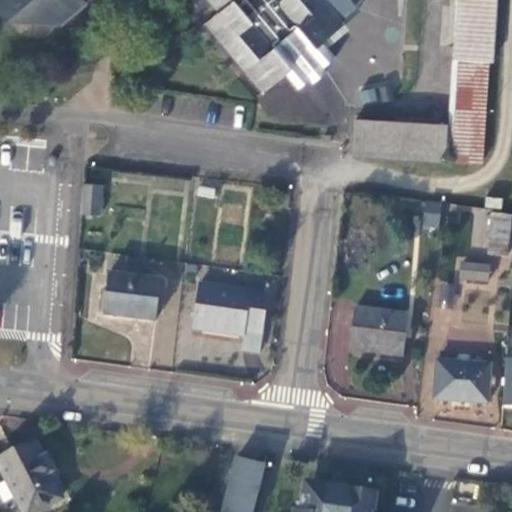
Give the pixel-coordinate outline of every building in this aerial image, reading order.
[(0,0),(0,11),(4,16),(61,25),(86,2),(83,0),(0,0)] [(201,0),(202,0),(188,11),(246,81),(267,64),(273,58),(257,39),(282,19),(299,38),(304,34),(329,15),(316,0),(201,0)] [(494,0),(455,0),(453,58),(492,59),(494,0)] [(273,58),(267,64),(281,81),(293,71),(297,75),(308,66),(304,61),(318,51),(304,34),(299,38),(282,19),(257,39),(273,58)] [(480,164),(484,66),(454,65),(450,163),(480,164)] [(351,118),(351,140),(350,153),(443,158),(444,123),(351,118)] [(104,185),(84,185),(81,214),(101,215),(104,185)] [(438,228),(441,202),(424,200),(422,226),(438,228)] [(486,253),(508,255),(511,213),(489,212),(486,253)] [(471,253),(446,251),(444,268),(470,271),(471,253)] [(153,318),(157,282),(107,275),(102,312),(153,318)] [(269,279),(252,277),(250,295),(196,290),(192,327),(247,333),(247,329),(264,330),(269,279)] [(439,281),(432,302),(445,306),(452,285),(439,281)] [(401,353),(404,316),(354,311),(349,347),(401,353)] [(229,336),(245,338),(264,330),(247,329),(247,333),(229,336)] [(472,354),(418,350),(416,389),(469,392),(472,354)] [(489,353),(486,394),(498,395),(498,390),(511,390),(511,367),(500,366),(501,354),(489,353)] [(28,444),(19,427),(0,438),(0,478),(14,505),(49,486),(36,462),(42,459),(35,442),(28,444)] [(232,511),(252,454),(223,444),(203,501),(232,511)] [(282,499),(299,509),(305,510),(309,481),(286,470),(282,499)] [(369,511),(372,490),(309,481),(305,510),(299,509),(298,511),(369,511)] [(298,511),(299,509),(282,499),(275,498),(273,511),(298,511)]
